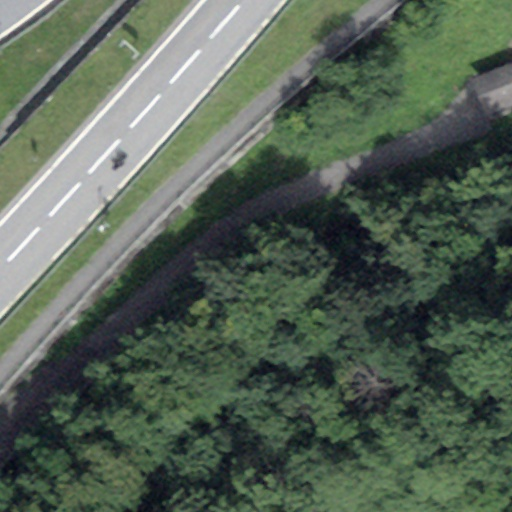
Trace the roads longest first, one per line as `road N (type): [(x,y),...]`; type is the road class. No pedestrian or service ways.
road 1 (track): [(0,438),(214,242),(310,187),(460,126)]
road 2 (primary): [(250,0),(0,275)]
